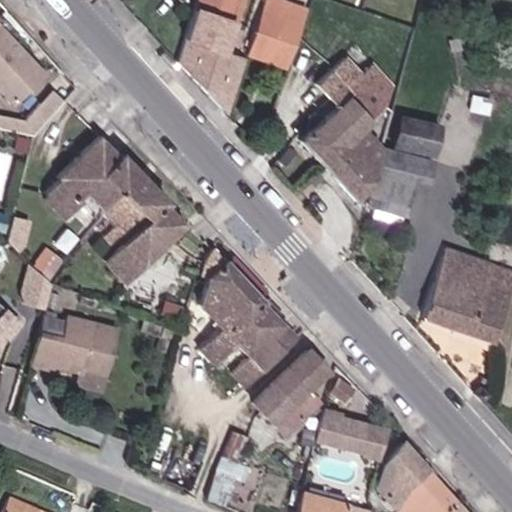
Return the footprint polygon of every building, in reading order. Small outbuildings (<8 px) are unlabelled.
[(222,52),(239,0),(197,0),(184,40),(222,52)] [(263,3),(249,48),(286,61),(302,14),(263,3)] [(43,87),(0,41),(0,102),(12,116),(43,87)] [(318,162),(382,101),(347,60),(318,86),(337,107),(300,143),(318,162)] [(17,119),(28,133),(65,103),(54,89),(17,119)] [(382,101),(318,162),(356,204),(376,186),(385,153),(362,130),(387,107),(382,101)] [(401,149),(439,159),(446,129),(408,119),(401,149)] [(183,229),(162,207),(165,203),(101,141),(86,154),(76,145),(50,169),(58,180),(44,193),(44,206),(57,220),(83,196),(100,216),(106,211),(119,224),(108,234),(120,247),(101,265),(122,286),(183,229)] [(430,196),(437,166),(385,153),(376,186),(369,212),(409,223),(415,194),(430,196)] [(31,303),(43,271),(52,274),(61,252),(35,242),(13,296),(31,303)] [(497,346),(511,300),(511,272),(451,251),(428,320),(497,346)] [(258,306),(210,255),(204,259),(202,285),(239,322),(258,306)] [(238,388),(291,342),(258,306),(239,322),(202,285),(198,305),(218,328),(195,347),(210,364),(232,345),(244,359),(226,375),(238,388)] [(162,296),(157,310),(174,316),(179,301),(162,296)] [(0,350),(24,321),(0,300),(0,350)] [(46,380),(48,373),(78,379),(104,384),(113,337),(62,327),(61,334),(58,347),(54,346),(46,380)] [(36,342),(54,346),(58,347),(61,334),(39,329),(36,342)] [(27,376),(33,377),(46,380),(54,346),(36,342),(27,376)] [(306,358),(275,387),(297,408),(318,388),(325,379),(306,358)] [(348,400),(352,385),(339,377),(334,392),(348,400)] [(104,384),(78,379),(76,390),(102,395),(104,384)] [(323,395),(318,388),(297,408),(275,387),(252,408),(286,444),(318,413),(312,407),(323,395)] [(305,436),(301,451),(314,453),(317,438),(305,436)] [(389,469),(380,494),(395,511),(399,511),(433,480),(408,452),(389,469)] [(204,496),(229,504),(242,460),(218,453),(204,496)] [(433,480),(399,511),(455,511),(460,508),(433,480)] [(332,511),(300,502),(297,511),(332,511)]
